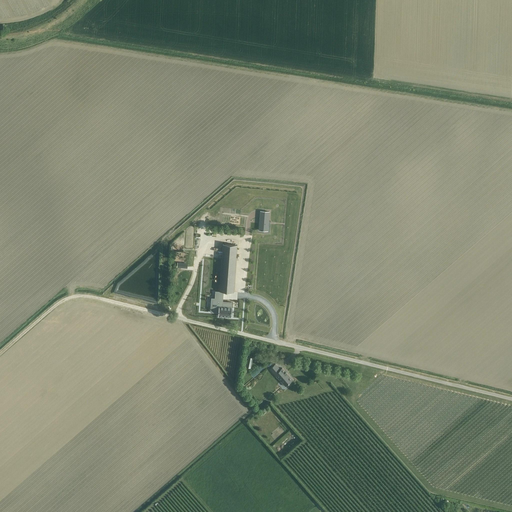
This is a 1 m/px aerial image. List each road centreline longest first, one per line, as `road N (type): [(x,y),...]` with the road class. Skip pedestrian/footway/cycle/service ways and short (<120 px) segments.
road 1 (unclassified): [(511,399),(177,317)]
road 2 (track): [(0,353),(74,297),(177,317)]
road 3 (track): [(511,101),(369,79)]
